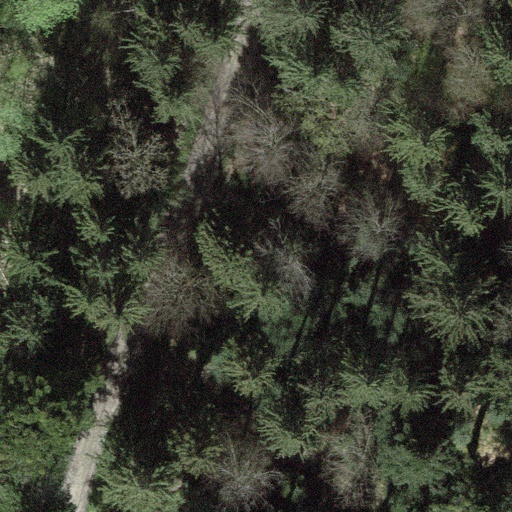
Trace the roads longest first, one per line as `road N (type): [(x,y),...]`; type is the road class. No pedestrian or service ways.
road 1 (track): [(247,0),(73,511)]
road 2 (track): [(229,47),(511,253)]
